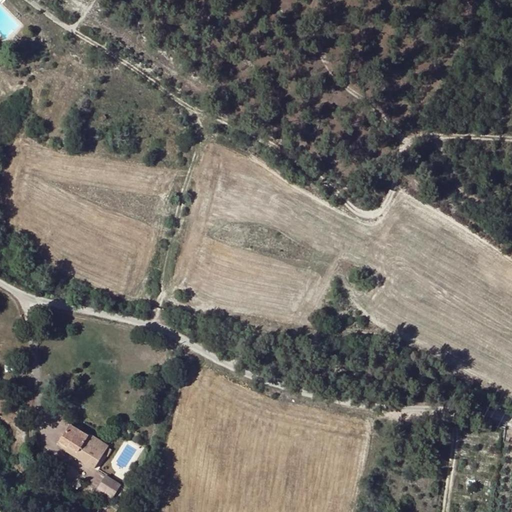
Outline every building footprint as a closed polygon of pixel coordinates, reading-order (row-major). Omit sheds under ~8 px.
[(107,446),(108,445),(92,435),(90,438),(69,425),(59,441),(68,447),(77,452),(74,456),(94,469),(103,453),(107,446)] [(112,449),(107,446),(103,453),(108,456),(112,449)] [(66,451),(74,456),(77,452),(68,447),(66,451)] [(120,484),(106,475),(96,490),(111,499),(120,484)] [(68,484),(73,491),(80,486),(77,479),(68,484)] [(111,499),(96,490),(93,494),(108,503),(111,499)]
